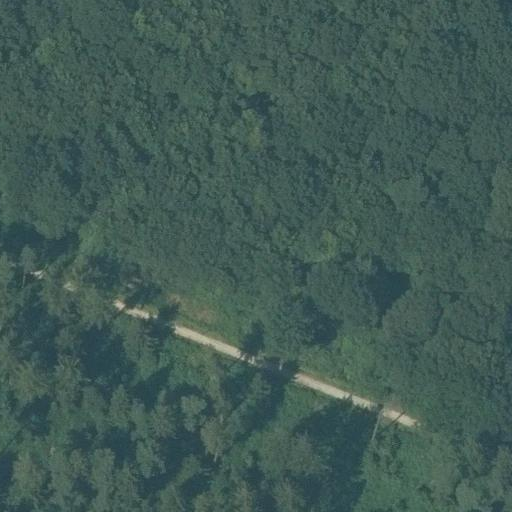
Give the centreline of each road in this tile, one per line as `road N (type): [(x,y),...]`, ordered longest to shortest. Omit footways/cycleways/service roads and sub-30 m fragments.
road 1 (track): [(511,464),(489,458),(392,392),(0,238)]
road 2 (track): [(392,392),(511,217)]
